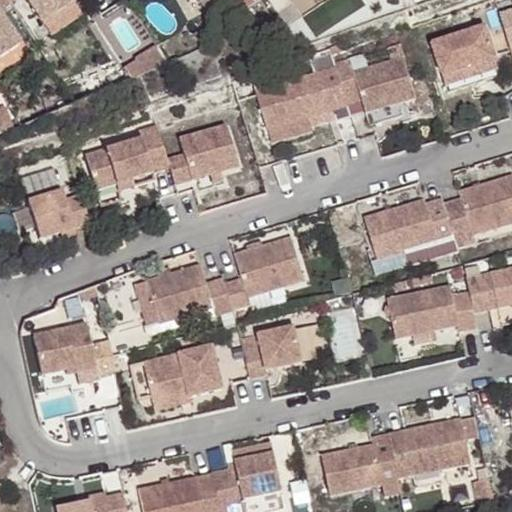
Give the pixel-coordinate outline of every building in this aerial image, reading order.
[(6,0),(0,0),(0,60),(19,47),(0,18),(0,10),(9,5),(6,0)] [(6,0),(9,5),(10,6),(18,0),(24,0),(42,25),(73,4),(69,0),(6,0)] [(73,4),(42,25),(51,38),(81,16),(73,4)] [(511,13),(498,18),(511,63),(511,13)] [(430,46),(440,78),(493,62),(483,30),(430,46)] [(125,71),(131,82),(168,67),(158,50),(125,71)] [(402,59),(351,75),(360,101),(367,125),(401,115),(398,105),(414,100),(402,59)] [(347,60),(333,65),(334,70),(345,105),(360,101),(351,75),(347,60)] [(493,62),(440,78),(443,88),(495,72),(493,62)] [(334,70),(254,94),(254,97),(265,132),(307,120),(331,112),(346,108),(345,105),(334,70)] [(254,97),(254,94),(248,78),(231,84),(237,103),(254,97)] [(348,117),(346,108),(331,112),(334,121),(348,117)] [(0,110),(0,133),(12,130),(5,109),(0,110)] [(401,115),(367,125),(368,128),(402,117),(401,115)] [(307,120),(265,132),(269,145),(311,132),(307,120)] [(181,156),(164,161),(167,170),(172,187),(235,167),(222,126),(176,140),(181,156)] [(137,141),(82,157),(92,193),(113,186),(129,181),(149,175),(167,170),(164,161),(154,128),(135,133),(137,141)] [(511,181),(511,179),(457,195),(460,202),(443,208),(446,219),(455,247),(456,251),(473,246),(471,238),(511,225),(511,181)] [(129,181),(113,186),(115,194),(131,189),(129,181)] [(59,194),(24,204),(35,242),(57,235),(70,231),(87,226),(78,197),(61,202),(59,194)] [(423,204),(363,222),(375,264),(435,246),(437,253),(455,247),(446,219),(429,224),(423,204)] [(70,231),(57,235),(59,241),(72,237),(70,231)] [(240,282),(223,288),(230,312),(231,314),(249,308),(246,301),(285,289),(302,284),(289,241),(232,258),(240,282)] [(198,268),(144,284),(158,328),(194,317),(212,311),(205,289),(198,268)] [(463,272),(465,282),(467,282),(481,279),(478,269),(463,272)] [(511,271),(489,277),(496,311),(511,307),(511,271)] [(489,277),(481,279),(488,313),(496,311),(489,277)] [(467,282),(465,282),(472,316),(488,313),(481,279),(467,282)] [(430,280),(413,284),(415,295),(433,291),(430,280)] [(222,283),(205,289),(212,311),(214,317),(230,312),(223,288),(222,283)] [(144,284),(133,288),(148,339),(196,324),(194,317),(158,328),(144,284)] [(387,290),(390,301),(408,297),(406,285),(387,290)] [(390,301),(384,302),(393,341),(456,328),(450,298),(448,288),(433,291),(415,295),(408,297),(390,301)] [(467,294),(450,298),(456,328),(458,336),(476,333),(467,294)] [(87,348),(82,326),(29,338),(38,377),(70,370),(71,375),(90,371),(92,378),(112,374),(109,361),(105,343),(87,348)] [(292,330),(239,342),(248,381),(265,377),(265,374),(300,366),(292,330)] [(210,350),(142,366),(149,399),(150,403),(186,395),(187,399),(219,392),(210,350)] [(142,366),(129,369),(137,402),(149,399),(142,366)] [(186,395),(150,403),(152,413),(188,404),(187,399),(186,395)] [(473,419),(386,438),(396,482),(410,479),(468,467),(462,441),(477,438),(473,419)] [(372,448),(319,460),(328,500),(340,497),(380,488),(382,498),(398,494),(396,482),(386,438),(371,441),(372,448)] [(234,471),(210,477),(210,478),(214,495),(217,511),(237,511),(244,511),(242,503),(280,495),(271,457),(233,465),(234,471)] [(210,478),(137,494),(141,511),(217,511),(214,495),(210,478)] [(472,486),(477,507),(492,504),(487,483),(472,486)] [(74,503),(76,508),(104,502),(104,501),(103,496),(74,503)] [(104,502),(76,508),(59,511),(125,511),(122,497),(104,501),(104,502)]
